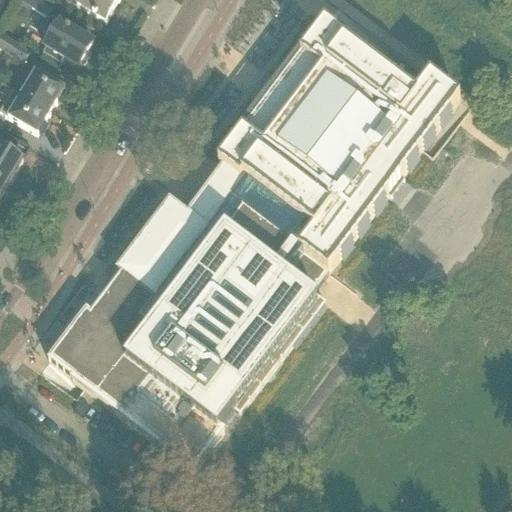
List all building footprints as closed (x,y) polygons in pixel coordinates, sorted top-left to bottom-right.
[(17,0),(0,0),(0,4),(14,11),(19,3),(20,1),(17,0)] [(41,0),(20,0),(20,1),(19,3),(46,19),(53,7),(41,0)] [(69,0),(68,2),(107,26),(121,2),(117,0),(69,0)] [(0,4),(0,17),(8,22),(14,11),(0,4)] [(0,17),(0,31),(3,33),(8,22),(0,17)] [(51,39),(45,49),(47,50),(44,55),(61,66),(64,61),(80,70),(83,66),(85,67),(91,58),(89,56),(94,47),(53,21),(44,35),(51,39)] [(170,205),(117,275),(123,279),(92,319),(87,315),(49,365),(73,383),(72,385),(85,395),(194,477),(224,436),(221,434),(235,415),(240,418),(324,308),(325,307),(312,298),(328,276),(329,277),(335,269),(385,203),(388,199),(401,181),(403,179),(421,154),(460,103),(430,81),(415,100),(402,90),(346,48),(345,47),(347,44),(325,27),(302,56),(299,54),(238,136),(241,138),(221,164),(219,166),(219,167),(223,171),(188,217),(187,219),(170,205)] [(1,37),(0,38),(0,53),(24,68),(32,55),(1,37)] [(13,92),(23,98),(53,116),(67,93),(37,75),(27,69),(13,92)] [(13,92),(0,114),(0,116),(9,121),(12,123),(22,129),(39,140),(53,116),(23,98),(13,92)] [(0,203),(24,162),(0,147),(0,203)] [(108,478),(134,442),(88,410),(84,415),(68,404),(46,435),(108,478)]
